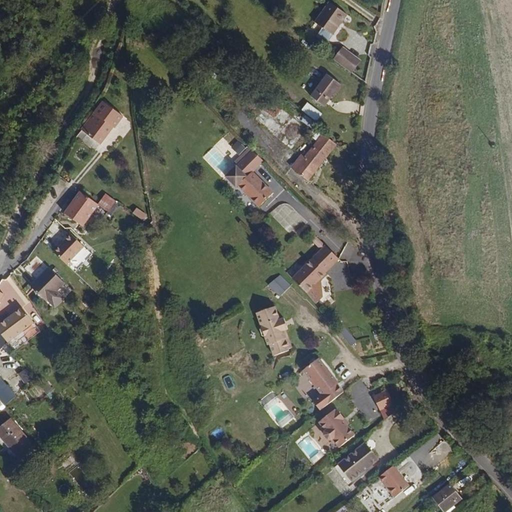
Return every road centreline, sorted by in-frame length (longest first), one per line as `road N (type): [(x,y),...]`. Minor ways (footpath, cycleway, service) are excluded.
road 1 (unclassified): [(394,0),(370,125),(373,255),(405,358),(438,414),(511,491)]
road 2 (residential): [(0,263),(31,185),(97,69),(113,0)]
road 3 (unknown): [(371,242),(323,233),(263,176)]
road 4 (unknown): [(301,310),(362,359),(405,358)]
